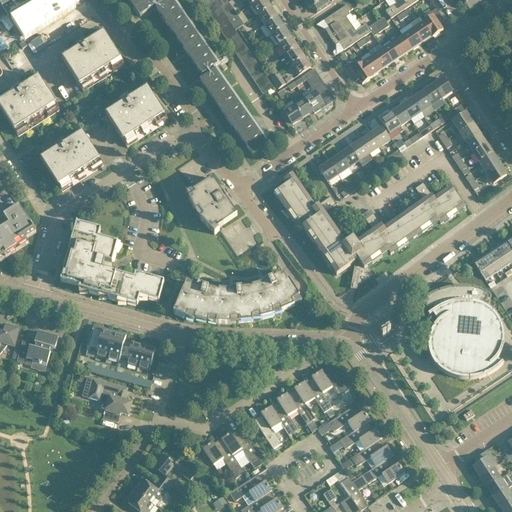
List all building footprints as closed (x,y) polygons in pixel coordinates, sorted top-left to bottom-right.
[(0,0),(0,3),(5,12),(24,0),(0,0)] [(42,0),(11,20),(25,42),(76,9),(74,5),(78,3),(76,0),(42,0)] [(127,0),(140,17),(155,7),(150,0),(127,0)] [(161,0),(164,4),(156,10),(203,77),(218,66),(171,0),(161,0)] [(215,0),(215,1),(216,2),(219,6),(220,9),(229,3),(226,0),(215,0)] [(261,0),(252,7),(258,16),(270,8),(272,7),(268,0),(266,1),(265,0),(261,0)] [(331,5),(328,0),(303,0),(310,9),(312,8),(317,14),(331,5)] [(386,12),(391,20),(418,1),(417,0),(392,0),(396,5),(386,12)] [(469,10),(479,4),(476,0),(457,0),(463,8),(467,6),(469,10)] [(220,9),(219,6),(216,2),(206,9),(211,17),(221,10),(220,9)] [(0,78),(1,78),(2,76),(3,74),(2,72),(0,68),(0,35),(2,33),(1,29),(0,27),(0,23),(9,18),(5,12),(0,3),(0,78)] [(223,13),(228,21),(229,22),(232,20),(234,19),(233,18),(235,17),(236,17),(238,16),(229,3),(220,9),(221,10),(223,13)] [(353,10),(347,6),(324,21),(329,28),(325,31),(331,39),(351,25),(346,18),(350,15),(349,13),(353,10)] [(277,18),(270,8),(258,16),(265,26),(277,18)] [(432,16),(423,23),(433,38),(443,31),(438,23),(443,20),(436,10),(431,14),(432,16)] [(223,13),(216,18),(213,20),(218,28),(228,21),(223,13)] [(232,20),(229,22),(231,24),(235,31),(238,29),(242,27),(244,26),(238,16),(236,17),(235,17),(233,18),(234,19),(232,20)] [(265,26),(271,36),(284,28),(277,18),(265,26)] [(423,24),(413,30),(422,43),(426,41),(432,38),(433,38),(423,23),(422,23),(423,24)] [(225,39),(236,32),(235,31),(231,24),(220,31),(225,39)] [(356,32),(351,25),(331,39),(336,46),(339,44),(344,51),(371,33),(366,25),(356,32)] [(410,25),(400,32),(403,37),(412,51),(418,47),(418,46),(422,43),(413,30),(410,25)] [(238,29),(241,34),(245,40),(247,38),(248,37),(245,31),(242,27),(238,29)] [(291,38),(284,28),(271,36),(278,46),(291,38)] [(62,58),(83,93),(84,93),(125,67),(103,32),(87,42),(84,39),(75,45),(78,48),(62,58)] [(233,50),(240,44),(243,42),(238,35),(227,42),(233,50)] [(403,37),(393,44),(402,57),(406,54),(406,55),(412,51),(403,37)] [(278,46),(285,56),(297,48),(291,38),(278,46)] [(390,39),(380,45),(383,50),(392,64),(398,60),(402,57),(393,44),(390,39)] [(24,42),(19,45),(23,50),(28,47),(24,42)] [(235,53),(263,95),(274,88),(245,46),(235,53)] [(285,56),(292,66),(304,58),(297,48),(285,56)] [(386,68),(392,64),(383,50),(373,57),(382,70),(386,68)] [(363,63),(362,63),(373,78),(378,74),(378,73),(382,70),(373,57),(363,64),(363,63)] [(311,68),(304,58),(292,66),(299,76),(311,68)] [(352,63),(344,69),(354,84),(359,80),(362,85),(373,78),(362,63),(357,67),(354,64),(352,63)] [(304,77),(307,81),(307,82),(318,75),(314,70),(304,77)] [(215,71),(200,81),(252,156),(253,157),(268,146),(265,141),(215,71)] [(274,78),(273,80),(279,89),(286,85),(279,75),(276,77),(274,78)] [(321,80),(318,75),(307,82),(311,87),(321,80)] [(13,93),(7,97),(0,101),(0,108),(19,138),(60,112),(38,77),(22,87),(19,84),(10,90),(13,93)] [(303,84),(299,79),(294,83),(296,86),(295,86),(296,88),(303,84)] [(433,86),(442,99),(452,92),(443,79),(433,86)] [(312,89),(314,92),(324,85),(321,80),(311,87),(312,89)] [(291,92),(296,88),(295,86),(296,86),(294,83),(288,87),(291,92)] [(328,90),(324,85),(314,92),(315,93),(318,97),(328,90)] [(433,86),(422,93),(431,106),(442,99),(433,86)] [(105,114),(107,117),(127,148),(169,122),(147,87),(130,98),(128,94),(119,100),(121,103),(105,114)] [(284,90),(278,94),(281,99),(287,95),(284,90)] [(331,95),(328,90),(318,97),(321,102),(331,95)] [(319,108),(323,105),(321,102),(318,97),(315,93),(305,100),(313,112),(314,115),(321,110),(319,108)] [(422,93),(412,100),(421,113),(431,106),(422,93)] [(305,100),(295,106),(303,118),(313,112),(305,100)] [(421,113),(412,100),(402,107),(411,120),(421,113)] [(292,102),(282,109),(293,125),(303,118),(295,106),(292,102)] [(450,113),(454,118),(464,111),(461,106),(450,113)] [(402,107),(392,114),(400,127),(411,120),(402,107)] [(454,118),(450,113),(444,117),(447,122),(454,118)] [(456,126),(460,132),(473,124),(466,113),(457,119),(449,124),(452,128),(456,126)] [(400,127),(392,114),(381,121),(390,134),(397,129),(400,134),(403,132),(400,127)] [(436,122),(429,126),(430,127),(433,131),(439,127),(436,122)] [(479,134),(473,124),(460,132),(466,143),(479,134)] [(425,130),(424,131),(427,135),(433,131),(430,127),(425,130)] [(381,128),(371,135),(379,149),(390,142),(387,137),(381,128)] [(416,136),(409,141),(412,145),(423,138),(417,130),(413,133),(416,136)] [(62,194),(104,167),(82,133),(65,143),(63,139),(54,145),(56,149),(40,159),(62,194)] [(443,143),(447,140),(443,134),(439,137),(443,143)] [(466,143),(473,153),(486,145),(479,134),(466,143)] [(369,155),(379,149),(371,135),(360,142),(369,155)] [(395,144),(399,151),(401,153),(406,149),(412,145),(409,141),(403,145),(401,140),(395,144)] [(451,147),(447,140),(443,143),(447,150),(451,147)] [(359,162),(369,155),(360,142),(350,149),(359,162)] [(480,164),(493,155),(486,145),(473,153),(480,164)] [(350,149),(340,156),(349,169),(359,162),(350,149)] [(404,159),(401,153),(399,151),(394,154),(399,162),(404,159)] [(452,158),(456,164),(461,161),(457,155),(452,158)] [(480,164),(487,174),(500,165),(493,155),(480,164)] [(349,169),(340,156),(329,163),(338,176),(349,169)] [(465,167),(461,161),(456,164),(460,170),(465,167)] [(382,166),(386,171),(392,167),(389,162),(382,166)] [(328,183),(338,176),(329,163),(319,170),(328,183)] [(507,176),(500,165),(487,174),(494,185),(507,176)] [(379,169),(368,176),(371,181),(382,173),(379,169)] [(365,185),(371,181),(368,176),(362,180),(365,185)] [(466,179),(470,185),(474,182),(470,176),(466,179)] [(278,199),(300,230),(303,228),(337,276),(354,264),(355,267),(352,283),(353,283),(357,284),(358,285),(372,275),(368,270),(367,271),(366,269),(388,253),(391,256),(439,222),(441,225),(465,208),(453,190),(429,207),(427,204),(379,238),(377,235),(359,247),(353,239),(345,245),(345,244),(342,246),(321,215),(318,217),(289,177),(284,181),(287,185),(277,192),(281,197),(278,199)] [(211,231),(212,233),(237,216),(226,199),(230,196),(229,195),(227,190),(222,193),(212,179),(188,196),(189,198),(189,199),(195,213),(199,219),(210,231),(211,231)] [(479,188),(474,182),(470,185),(474,191),(479,188)] [(423,184),(422,185),(415,190),(423,200),(431,194),(423,184)] [(347,190),(350,194),(357,190),(354,186),(347,190)] [(344,199),(350,194),(347,190),(341,194),(344,199)] [(336,205),(331,198),(320,205),(326,213),(336,205)] [(0,262),(29,244),(26,239),(36,233),(19,207),(8,213),(14,222),(0,230),(0,262)] [(365,220),(373,215),(370,210),(362,216),(365,220)] [(380,225),(373,215),(365,220),(373,231),(380,225)] [(78,223),(77,223),(61,282),(81,288),(80,289),(79,289),(79,290),(137,306),(140,297),(159,303),(164,283),(136,275),(135,279),(107,272),(110,263),(112,264),(118,243),(117,243),(98,238),(101,230),(78,224),(78,223)] [(511,250),(506,242),(495,249),(507,267),(511,263),(511,250)] [(496,274),(507,267),(495,249),(485,256),(496,274)] [(496,274),(485,256),(474,263),(485,281),(496,274)] [(287,282),(283,274),(273,279),(271,275),(263,277),(265,284),(252,287),(252,289),(261,320),(282,314),(281,313),(302,303),(299,298),(300,298),(289,281),(287,282)] [(199,287),(187,282),(173,314),(194,322),(194,321),(216,326),(216,324),(219,292),(209,289),(209,284),(201,281),(199,287)] [(241,285),(233,284),(232,291),(219,290),(219,292),(216,324),(239,325),(239,324),(261,322),(261,320),(252,289),(242,289),(241,285)] [(426,298),(421,301),(421,303),(422,302),(430,314),(428,316),(429,317),(435,313),(440,320),(438,322),(437,323),(436,325),(434,327),(433,328),(432,330),(431,332),(430,334),(430,336),(429,338),(429,340),(429,342),(428,344),(428,346),(428,348),(429,350),(429,352),(429,354),(430,355),(430,356),(431,359),(432,361),(434,363),(435,365),(436,367),(438,368),(440,370),(441,371),(441,372),(443,373),(445,374),(447,376),(450,377),(452,378),(454,378),(456,379),(459,380),(461,380),(462,380),(465,380),(467,380),(470,380),(473,380),(475,380),(478,379),(481,379),(483,378),(486,377),(488,376),(490,375),(492,373),(495,372),(497,371),(499,369),(500,367),(503,365),(502,363),(499,366),(495,361),(496,361),(497,359),(498,357),(500,355),(501,354),(502,352),(502,349),(503,347),(504,345),(504,343),(504,341),(504,339),(504,336),(504,334),(504,332),(503,330),(502,328),(502,326),(500,323),(499,321),(498,319),(496,317),(494,314),(492,312),(491,311),(489,309),(485,306),(489,297),(490,298),(491,297),(484,292),(477,289),(469,287),(461,287),(452,288),(443,290),(434,293),(426,298)] [(367,331),(378,347),(396,336),(395,335),(402,331),(392,315),(367,331)] [(0,355),(8,346),(15,348),(20,329),(17,328),(16,326),(12,325),(11,327),(5,325),(4,332),(0,331),(0,355)] [(94,326),(87,351),(96,354),(103,328),(94,326)] [(96,354),(95,356),(107,360),(119,363),(120,360),(124,343),(127,335),(116,332),(115,332),(113,331),(103,328),(96,354)] [(20,352),(17,361),(17,363),(32,367),(33,361),(47,365),(52,349),(55,350),(59,338),(38,332),(35,343),(31,342),(31,344),(23,342),(24,340),(23,340),(20,350),(20,352)] [(124,343),(120,360),(127,362),(126,365),(138,368),(149,371),(153,357),(156,349),(149,348),(150,346),(144,344),(139,342),(138,345),(132,343),(131,345),(124,343)] [(87,372),(140,387),(142,380),(88,365),(87,372)] [(81,383),(84,373),(77,371),(74,381),(81,383)] [(311,381),(305,385),(315,399),(315,400),(324,414),(333,408),(323,394),(333,388),(332,387),(335,385),(342,396),(349,391),(342,380),(340,382),(338,379),(336,380),(331,373),(325,377),(322,371),(312,378),(314,381),(312,383),(311,381)] [(125,401),(128,389),(88,378),(82,398),(104,404),(106,396),(124,401),(125,401)] [(315,400),(315,399),(305,385),(304,383),(294,389),(296,391),(288,396),(298,411),(297,411),(307,425),(315,420),(306,405),(315,400)] [(278,403),(271,408),(281,424),(289,437),(298,431),(289,417),(297,411),(298,411),(288,396),(287,394),(277,401),(278,403)] [(106,396),(104,404),(107,405),(103,420),(118,424),(118,423),(116,422),(118,415),(120,416),(121,414),(129,417),(132,403),(125,401),(124,401),(106,396)] [(357,405),(328,424),(332,430),(334,433),(348,424),(354,432),(368,423),(369,423),(371,422),(364,412),(362,413),(361,414),(359,412),(361,411),(357,405)] [(253,419),(264,436),(273,450),(282,444),(273,430),(281,424),(271,408),(261,414),(262,416),(255,421),(253,419)] [(467,422),(475,416),(471,411),(463,417),(467,422)] [(355,444),(361,453),(380,440),(382,439),(376,429),(372,432),(371,430),(372,429),(369,423),(368,423),(354,432),(339,442),(345,450),(355,444)] [(250,445),(244,434),(240,428),(239,428),(240,430),(233,435),(231,433),(222,440),(237,462),(246,457),(255,470),(263,464),(250,445)] [(380,440),(361,453),(351,459),(355,465),(357,468),(366,462),(372,470),(377,467),(391,457),(391,458),(394,456),(387,447),(383,449),(382,447),(384,446),(380,440),(382,439),(380,440)] [(214,445),(213,443),(203,449),(214,466),(223,460),(236,479),(244,474),(241,469),(241,468),(237,462),(222,440),(214,445)] [(502,449),(509,459),(511,457),(511,454),(506,446),(502,449)] [(473,467),(480,478),(494,469),(499,466),(488,451),(475,460),(478,464),(473,467)] [(153,468),(161,474),(166,478),(173,468),(193,483),(198,476),(177,459),(174,463),(163,455),(153,468)] [(372,470),(362,477),(356,481),(352,483),(358,492),(368,485),(378,479),(384,488),(389,485),(405,474),(398,464),(395,467),(394,465),(395,463),(391,458),(391,457),(377,467),(372,470)] [(500,480),(494,469),(480,478),(487,488),(500,480)] [(330,487),(347,476),(343,470),(326,481),(330,487)] [(269,494),(270,493),(272,492),(266,482),(264,483),(259,476),(261,475),(260,474),(252,480),(229,494),(235,503),(249,494),(255,502),(255,503),(269,494)] [(487,488),(494,499),(507,490),(511,486),(505,476),(500,480),(487,488)] [(161,477),(157,483),(167,491),(173,483),(168,479),(166,481),(161,477)] [(369,509),(368,508),(358,492),(352,483),(349,478),(340,484),(346,493),(350,498),(341,504),(341,505),(345,511),(361,511),(368,508),(369,510),(369,509)] [(160,501),(167,491),(157,483),(153,488),(142,480),(134,490),(150,503),(154,496),(160,501)] [(150,511),(155,506),(150,503),(134,490),(125,502),(138,511),(150,511)] [(345,511),(341,505),(341,504),(337,498),(332,490),(323,496),(333,510),(329,511),(345,511)] [(494,499),(501,509),(511,501),(511,497),(507,490),(494,499)] [(281,511),(281,510),(283,509),(277,500),(275,501),(270,493),(269,494),(255,503),(255,502),(248,507),(241,511),(240,511),(278,511),(280,511),(281,511)] [(217,511),(226,507),(223,499),(214,502),(217,511)] [(511,511),(511,501),(501,509),(502,511),(511,511)]
